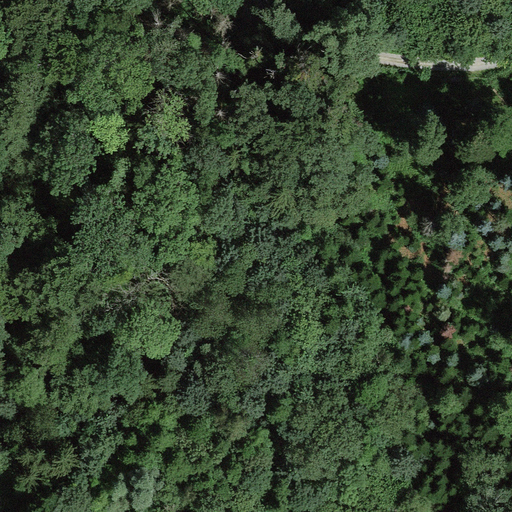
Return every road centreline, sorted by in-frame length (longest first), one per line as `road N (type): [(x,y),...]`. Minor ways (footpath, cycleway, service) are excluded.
road 1 (track): [(253,0),(214,215),(121,463),(122,511)]
road 2 (track): [(511,57),(442,66),(364,54),(309,36),(260,0)]
